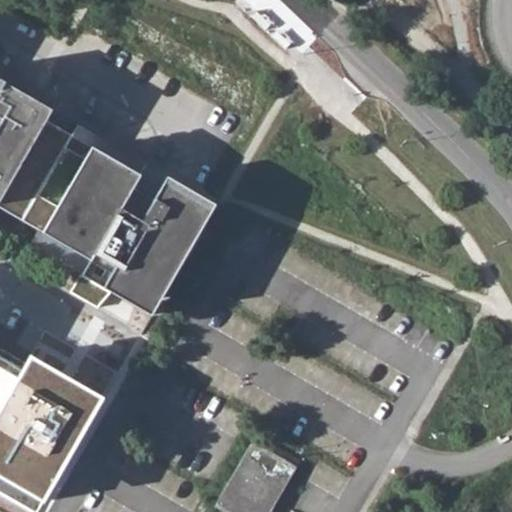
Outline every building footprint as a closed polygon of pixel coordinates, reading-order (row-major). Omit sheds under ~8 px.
[(269,25),(255,11),(251,15),(248,19),(262,33),(269,25)] [(287,43),(273,29),(266,36),(280,50),(284,47),(287,43)] [(50,124),(56,114),(0,82),(0,212),(2,210),(22,221),(71,137),(50,124)] [(147,180),(71,137),(22,221),(38,230),(45,234),(42,238),(91,266),(84,277),(151,316),(215,204),(168,177),(150,209),(143,220),(128,212),(147,180)] [(45,234),(38,230),(30,246),(84,277),(91,266),(42,238),(45,234)] [(108,292),(70,270),(62,285),(100,307),(108,292)] [(0,471),(46,498),(103,401),(69,382),(31,360),(24,374),(0,359),(0,471)] [(251,444),(214,507),(223,511),(270,511),(295,469),(251,444)]
